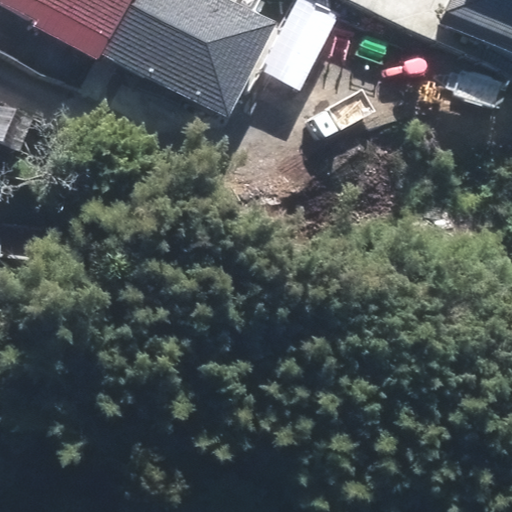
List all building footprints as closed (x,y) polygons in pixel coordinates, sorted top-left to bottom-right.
[(0,0),(0,5),(30,22),(29,25),(97,62),(101,55),(129,0),(0,0)] [(228,0),(129,0),(101,55),(226,120),(276,25),(228,0)] [(511,0),(450,0),(438,24),(511,60),(511,0)] [(38,118),(0,103),(0,147),(23,156),(38,118)] [(49,234),(0,233),(0,265),(48,267),(49,234)]
